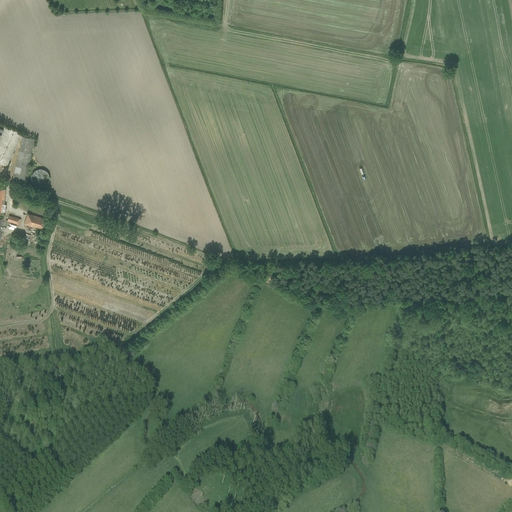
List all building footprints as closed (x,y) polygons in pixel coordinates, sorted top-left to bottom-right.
[(0,162),(7,165),(21,133),(5,125),(3,129),(0,128),(0,162)] [(34,139),(23,136),(19,151),(31,153),(34,139)] [(31,153),(19,151),(12,180),(15,181),(14,184),(20,186),(21,182),(24,183),(31,153)] [(24,223),(24,224),(43,230),(44,229),(47,219),(27,213),(24,223)] [(9,215),(7,221),(19,225),(21,219),(20,219),(20,218),(9,215)]
